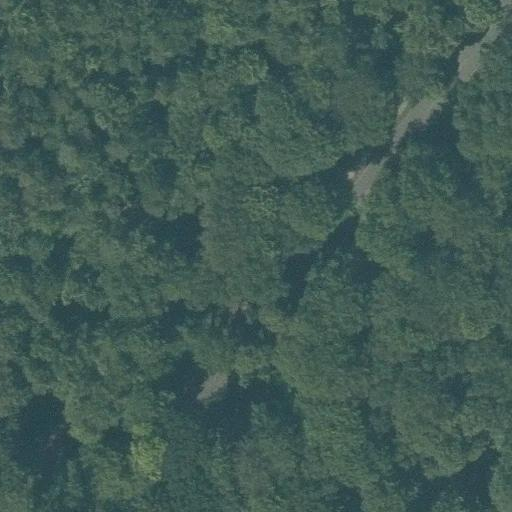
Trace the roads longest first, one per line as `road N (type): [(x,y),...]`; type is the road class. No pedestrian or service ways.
road 1 (secondary): [(90,511),(486,0)]
road 2 (track): [(254,0),(124,368)]
